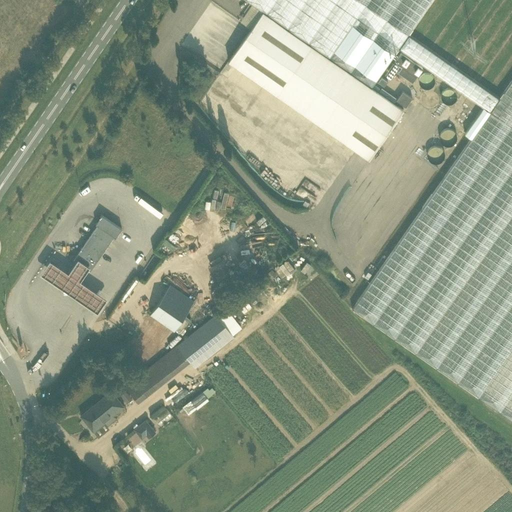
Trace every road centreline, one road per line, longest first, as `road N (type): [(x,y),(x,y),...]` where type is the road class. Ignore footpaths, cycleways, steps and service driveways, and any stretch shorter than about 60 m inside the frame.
road 1 (unknown): [(194,0),(160,49),(169,89),(280,217),(319,221)]
road 2 (primary): [(0,187),(129,0)]
road 3 (unclassified): [(25,511),(30,430),(9,369)]
